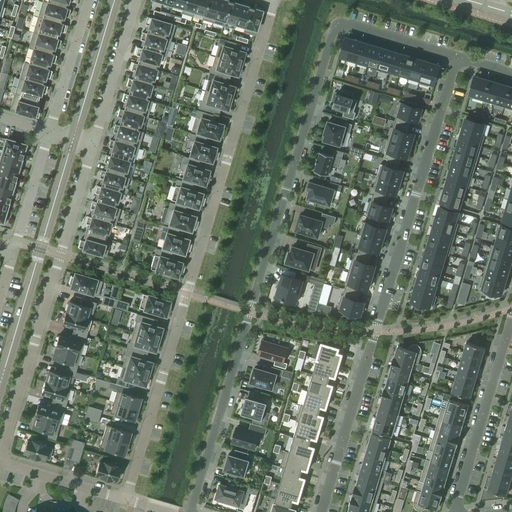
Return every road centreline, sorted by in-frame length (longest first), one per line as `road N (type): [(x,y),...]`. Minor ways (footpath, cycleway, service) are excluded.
road 1 (residential): [(192,511),(336,20),(456,55)]
road 2 (residential): [(126,500),(274,0)]
road 3 (residential): [(323,511),(456,55)]
road 4 (residential): [(0,460),(94,146)]
road 5 (tertiary): [(74,140),(3,380)]
road 6 (residential): [(454,511),(511,315)]
road 7 (residential): [(94,146),(138,0)]
road 8 (tertiary): [(114,0),(74,140)]
road 9 (residential): [(88,0),(49,132)]
road 10 (residential): [(126,500),(0,463)]
road 11 (residential): [(49,132),(11,250)]
